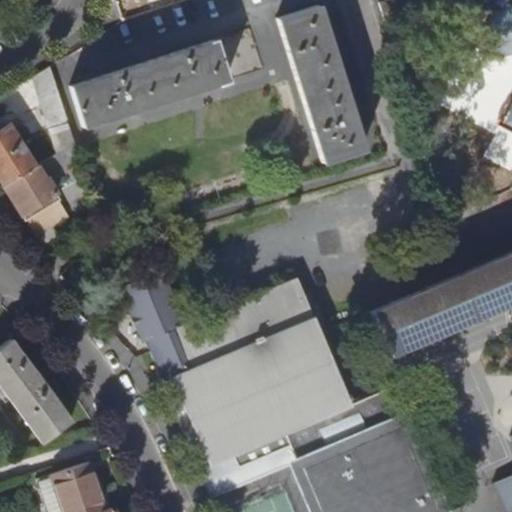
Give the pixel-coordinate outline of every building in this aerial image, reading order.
[(388,0),(379,3),(386,22),(402,17),(396,0),(388,0)] [(511,109),(504,124),(511,127),(511,0),(499,0),(497,6),(507,11),(503,20),(492,15),(478,43),(506,57),(511,47),(511,46),(511,109)] [(277,20),(323,164),(365,151),(318,7),(277,20)] [(255,27),(219,35),(224,59),(230,57),(233,71),(263,65),(255,27)] [(215,42),(70,88),(84,129),(228,83),(215,42)] [(33,77),(56,154),(59,152),(75,142),(51,66),(33,77)] [(0,178),(5,187),(35,167),(9,125),(0,130),(0,178)] [(80,157),(75,142),(59,152),(56,154),(46,160),(53,172),(80,157)] [(46,160),(36,166),(44,178),(46,178),(53,172),(46,160)] [(35,167),(5,187),(26,221),(60,200),(46,178),(44,178),(36,166),(35,167)] [(511,251),(368,312),(388,355),(398,350),(511,301),(511,251)] [(296,459),(318,511),(436,511),(429,493),(429,484),(429,477),(428,470),(427,464),(424,456),(419,447),(415,439),(409,432),(405,428),(400,424),(385,389),(349,404),(295,280),(222,310),(172,331),(170,326),(180,323),(157,271),(121,286),(146,342),(154,338),(165,364),(170,377),(162,380),(203,475),(204,478),(208,482),(211,485),(214,486),(218,487),(221,488),(226,488),(230,487),(296,459)] [(0,347),(0,382),(43,441),(72,419),(11,339),(0,347)] [(157,368),(162,380),(170,377),(165,364),(157,368)] [(511,511),(511,435),(509,437),(511,443),(511,475),(493,484),(504,511),(511,511)] [(44,498),(48,511),(90,511),(104,508),(94,477),(89,460),(52,472),(59,493),(44,498)] [(94,477),(104,508),(111,505),(101,475),(94,477)]
